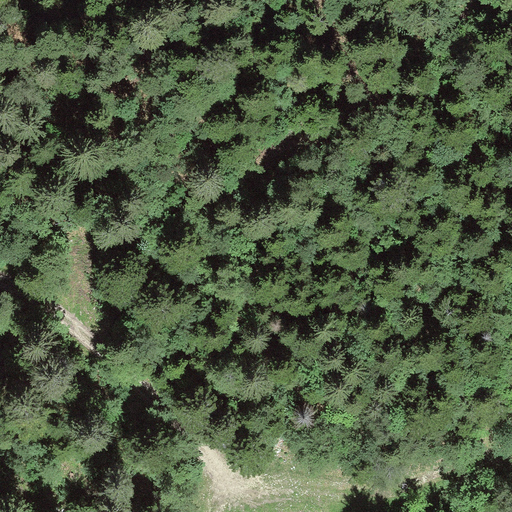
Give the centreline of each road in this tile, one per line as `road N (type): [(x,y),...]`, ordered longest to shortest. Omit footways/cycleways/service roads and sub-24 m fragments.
road 1 (track): [(222,486),(191,439),(67,321),(0,288)]
road 2 (track): [(222,486),(354,501),(511,455)]
